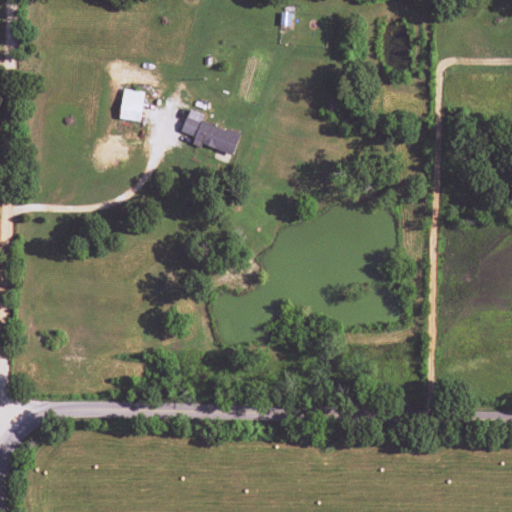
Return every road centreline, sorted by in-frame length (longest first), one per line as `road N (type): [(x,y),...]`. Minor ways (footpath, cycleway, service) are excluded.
road 1 (tertiary): [(511,420),(105,409),(48,414),(12,433)]
road 2 (residential): [(12,433),(0,401),(9,0)]
